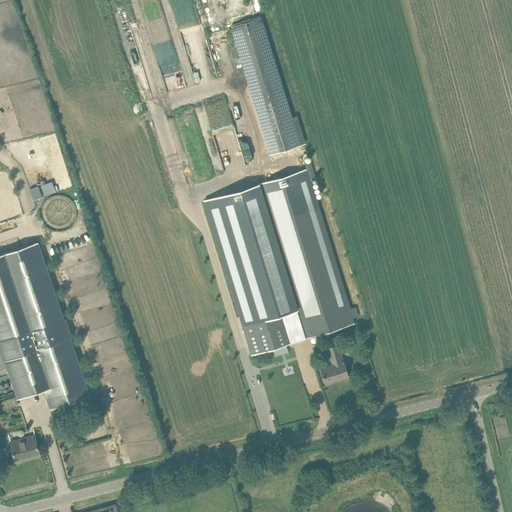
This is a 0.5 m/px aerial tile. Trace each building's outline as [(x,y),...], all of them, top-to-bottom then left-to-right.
[(197,48),(184,0),(173,0),(184,41),(189,40),(191,49),(197,48)] [(261,10),(257,0),(203,0),(212,31),(263,15),(261,11),(261,10)] [(267,154),(299,147),(269,16),(237,24),(267,154)] [(258,184),(205,200),(231,287),(252,354),(251,354),(354,323),(310,179),(309,178),(315,176),(312,167),(311,167),(258,184)] [(31,189),(35,198),(56,191),(53,181),(31,189)] [(64,318),(38,241),(0,254),(0,351),(3,360),(4,359),(17,398),(43,389),(49,408),(90,395),(70,337),(72,337),(65,317),(64,318)] [(349,377),(341,353),(343,352),(341,345),(339,345),(339,344),(326,348),(328,356),(331,355),(333,363),(321,367),(323,374),(326,384),(349,377)] [(10,442),(15,461),(40,454),(35,435),(26,438),(27,440),(11,444),(10,442)]
